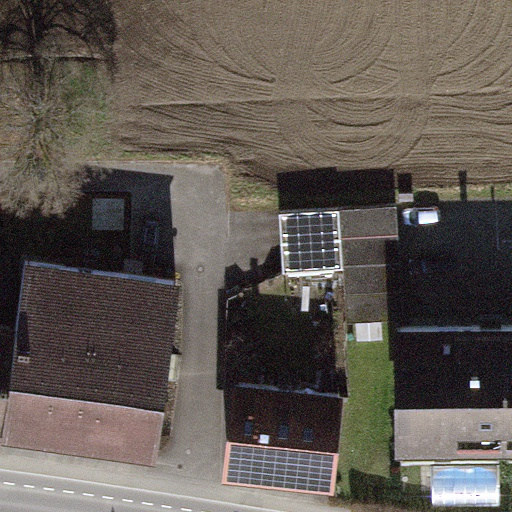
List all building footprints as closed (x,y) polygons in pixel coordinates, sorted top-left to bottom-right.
[(396,199),(279,205),(282,266),(345,263),(346,288),(401,285),(396,199)] [(176,277),(19,259),(12,326),(0,422),(0,432),(156,450),(176,277)] [(511,322),(392,327),(397,456),(511,452),(511,322)] [(0,324),(0,422),(12,326),(0,324)] [(342,394),(231,381),(220,473),(331,486),(342,394)]
